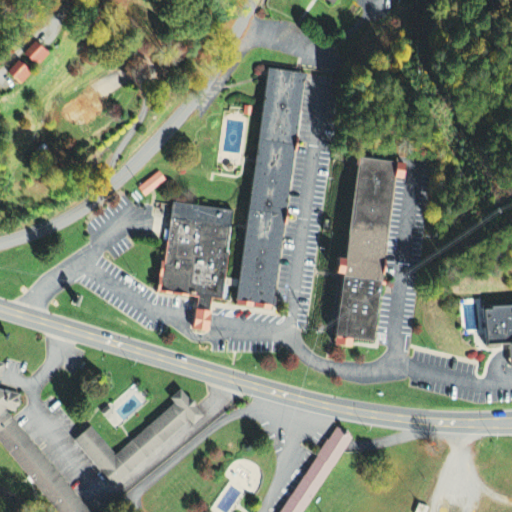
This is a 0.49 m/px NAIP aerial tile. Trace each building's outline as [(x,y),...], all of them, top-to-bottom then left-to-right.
[(46,56),(33,44),(21,58),(34,69),(46,56)] [(5,75),(17,87),(29,74),(17,63),(5,75)] [(230,299),(265,67),(304,73),(268,305),(230,299)] [(61,110),(72,128),(81,123),(83,126),(98,117),(95,112),(104,107),(94,90),(61,110)] [(353,157),(392,163),(368,341),(328,336),(353,157)] [(143,199),(165,183),(158,173),(136,190),(143,199)] [(152,289),(165,200),(231,210),(218,298),(209,297),(204,328),(189,326),(193,295),(152,289)] [(511,303),(511,341),(481,343),(479,305),(511,303)] [(45,511),(0,456),(0,365),(1,366),(0,369),(0,391),(18,397),(12,415),(5,413),(0,409),(0,413),(82,511),(45,511)] [(200,414),(190,423),(185,421),(114,484),(73,439),(86,426),(112,455),(170,404),(165,397),(177,388),(200,414)] [(280,511),(303,511),(348,438),(331,428),(280,511)]
